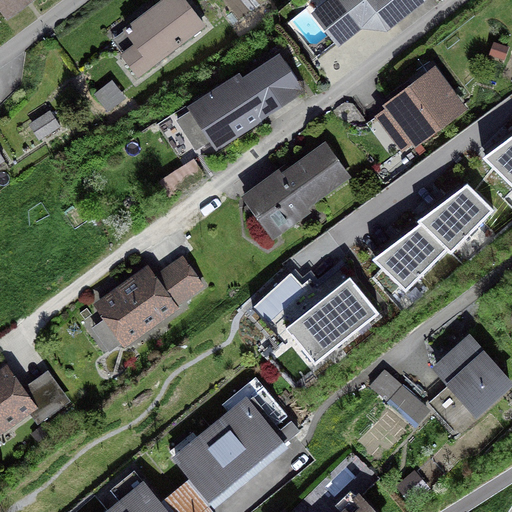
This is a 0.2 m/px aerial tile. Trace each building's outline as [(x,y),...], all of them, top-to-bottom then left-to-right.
[(0,0),(0,13),(3,18),(23,3),(21,0),(0,0)] [(201,27),(180,0),(163,0),(124,30),(139,50),(124,61),(136,77),(201,27)] [(385,28),(419,0),(336,0),(338,1),(317,18),(336,43),(374,14),(385,28)] [(258,116),(264,126),(301,101),(275,62),(239,86),(236,81),(192,109),(215,144),(258,116)] [(418,148),(465,111),(434,72),(387,110),(418,148)] [(38,138),(55,127),(47,115),(23,130),(27,136),(34,131),(38,138)] [(511,133),(508,136),(486,158),(511,183),(511,133)] [(282,178),(279,174),(264,185),(270,193),(254,204),(274,232),(305,210),(302,206),(344,176),(324,148),(282,178)] [(195,166),(161,187),(170,202),(204,181),(195,166)] [(446,248),(452,251),(493,209),(468,183),(444,199),(420,223),(446,248)] [(398,238),(376,260),(406,290),(446,248),(420,223),(398,238)] [(200,286),(181,259),(156,277),(158,280),(153,284),(145,273),(98,306),(123,341),(200,286)] [(286,325),(315,362),(379,312),(350,275),(286,325)] [(485,393),(502,378),(467,340),(435,368),(465,402),(480,388),(485,393)] [(0,427),(29,407),(4,372),(0,374),(0,427)] [(283,445),(282,445),(269,429),(285,417),(262,388),(174,459),(211,504),(283,445)] [(423,410),(400,390),(391,401),(413,421),(423,410)] [(165,511),(143,485),(109,511),(165,511)] [(368,511),(352,495),(338,509),(340,511),(368,511)]
